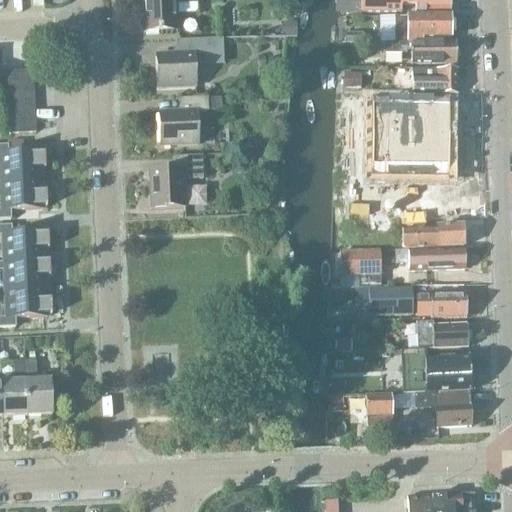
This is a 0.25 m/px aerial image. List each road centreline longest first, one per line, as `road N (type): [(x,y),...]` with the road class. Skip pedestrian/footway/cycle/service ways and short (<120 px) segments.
road 1 (residential): [(116,476),(101,67),(90,25)]
road 2 (residential): [(510,459),(497,121)]
road 3 (residential): [(178,473),(510,459)]
road 4 (residential): [(497,121),(492,0)]
